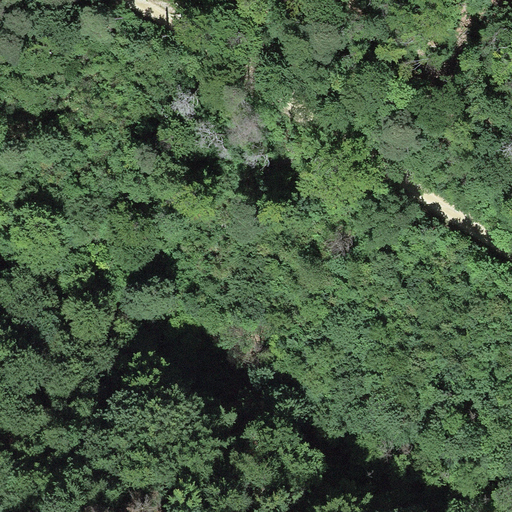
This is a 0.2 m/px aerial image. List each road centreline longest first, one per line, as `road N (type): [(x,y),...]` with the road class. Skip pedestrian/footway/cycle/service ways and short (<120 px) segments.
road 1 (track): [(0,248),(31,252),(260,379),(511,481)]
road 2 (track): [(511,251),(125,0)]
